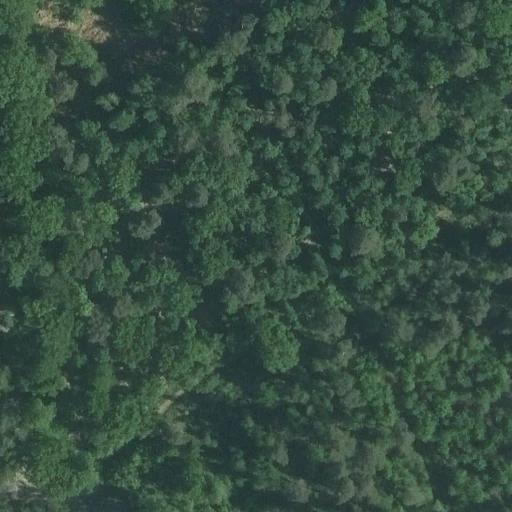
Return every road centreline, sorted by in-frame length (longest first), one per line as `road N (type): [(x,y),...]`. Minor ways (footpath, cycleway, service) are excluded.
road 1 (track): [(44,511),(103,442),(31,0)]
road 2 (unclassified): [(0,244),(34,508)]
